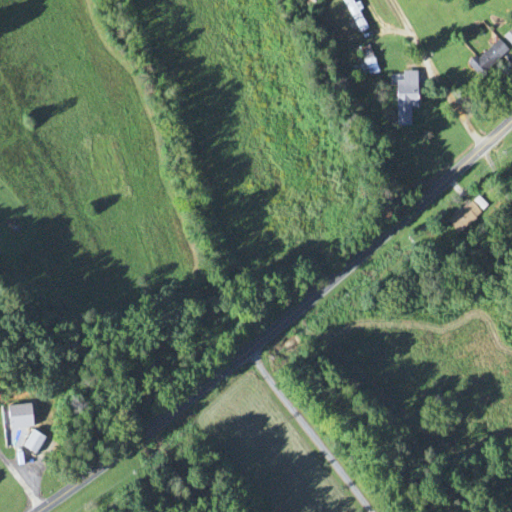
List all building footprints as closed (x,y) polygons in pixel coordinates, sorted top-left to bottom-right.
[(339,0),(356,33),(364,29),(349,0),(339,0)] [(371,43),(367,34),(356,39),(360,48),(371,43)] [(466,67),(478,79),(506,51),(494,39),(466,67)] [(350,63),(351,77),(374,75),(373,61),(350,63)] [(414,72),(399,72),(399,81),(393,81),(393,127),(408,127),(408,108),(414,108),(414,72)] [(455,234),(480,213),(469,200),(444,221),(455,234)] [(31,453),(41,436),(28,429),(19,446),(31,453)]
